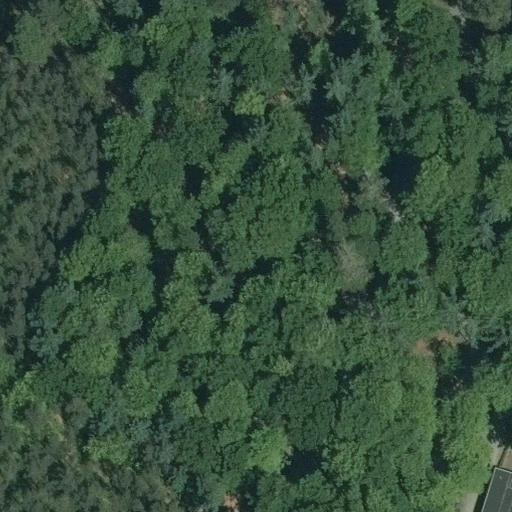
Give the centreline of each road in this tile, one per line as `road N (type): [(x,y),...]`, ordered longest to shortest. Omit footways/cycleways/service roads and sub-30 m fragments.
road 1 (unclassified): [(372,269),(463,0)]
road 2 (unclassified): [(295,511),(372,269)]
road 3 (unclassified): [(394,511),(437,416),(486,362)]
road 4 (unclassified): [(472,511),(491,445),(486,362)]
road 5 (unclassified): [(486,362),(474,338),(424,294),(372,269)]
